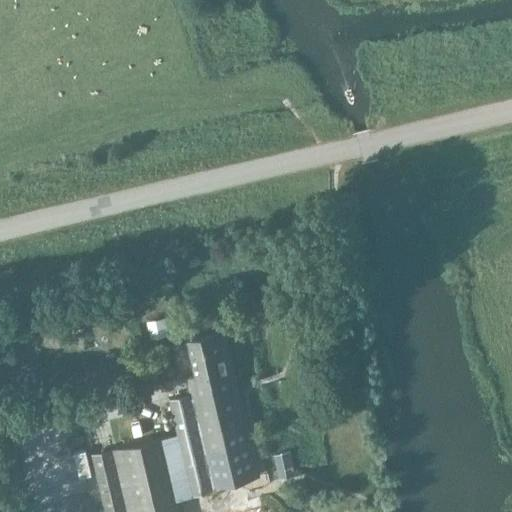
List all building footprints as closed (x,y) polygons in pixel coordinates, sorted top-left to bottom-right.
[(165,318),(147,321),(150,339),(168,336),(165,318)] [(225,330),(187,339),(196,376),(187,378),(190,393),(212,486),(213,485),(259,474),(225,330)] [(168,398),(177,433),(191,495),(214,490),(213,485),(212,486),(190,393),(168,398)] [(177,433),(154,439),(169,500),(191,495),(177,433)] [(169,511),(152,439),(113,449),(128,511),(169,511)] [(128,511),(113,449),(91,454),(105,511),(128,511)] [(274,453),(279,477),(295,474),(289,450),(274,453)] [(244,491),(263,486),(259,474),(241,480),(244,491)]
